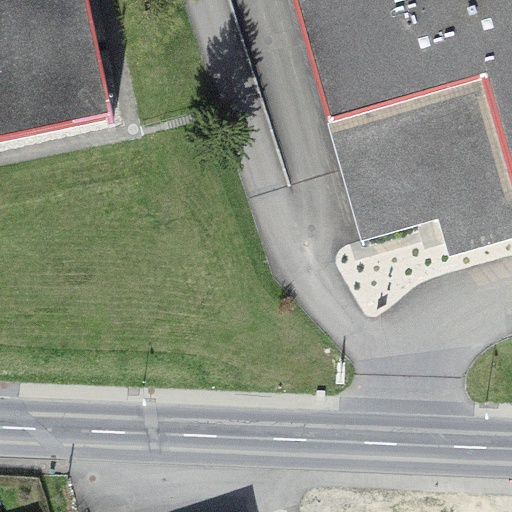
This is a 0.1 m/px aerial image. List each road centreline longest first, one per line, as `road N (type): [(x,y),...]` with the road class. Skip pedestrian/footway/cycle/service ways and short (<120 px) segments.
road 1 (tertiary): [(511,447),(0,426)]
road 2 (unknown): [(373,336),(304,267),(280,208),(224,0)]
road 3 (unknown): [(373,336),(511,261)]
